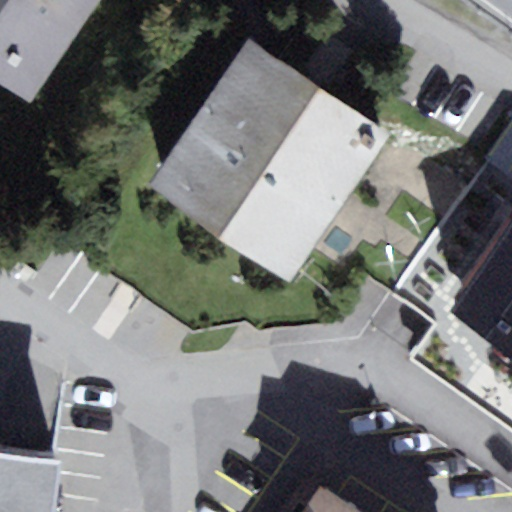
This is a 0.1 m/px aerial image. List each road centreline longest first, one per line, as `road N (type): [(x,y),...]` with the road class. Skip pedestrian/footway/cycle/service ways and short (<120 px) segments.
road 1 (residential): [(0,291),(178,409)]
road 2 (residential): [(511,62),(405,0)]
